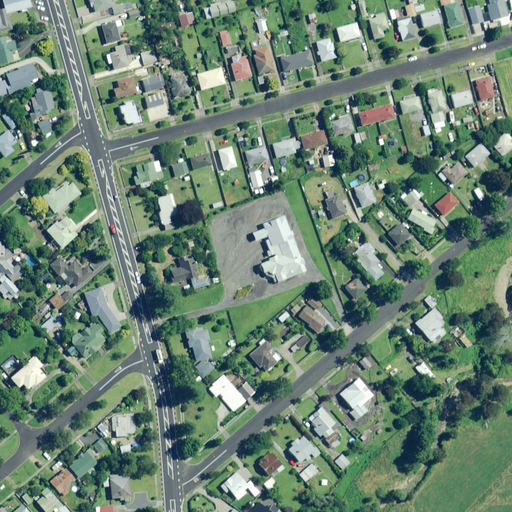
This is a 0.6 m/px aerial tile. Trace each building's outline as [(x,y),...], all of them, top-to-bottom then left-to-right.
[(31,7),(29,0),(1,0),(4,8),(6,14),(8,13),(31,7)] [(88,0),(91,7),(93,6),(94,12),(112,7),(110,0),(88,0)] [(235,11),(232,0),(203,8),(206,19),(235,11)] [(415,15),(411,0),(408,0),(409,5),(405,7),(407,16),(402,17),(403,20),(396,22),(402,41),(415,38),(410,17),(415,15)] [(453,0),(441,0),(440,0),(441,7),(443,6),(449,28),(463,24),(457,2),(454,3),(453,0)] [(508,16),(503,0),(488,0),(490,4),(486,5),(488,12),(482,14),(480,6),(468,9),(472,25),(483,22),(485,31),(501,27),(499,19),(508,16)] [(368,16),(364,1),(358,2),(362,18),(368,16)] [(124,11),(122,5),(112,8),(113,14),(124,11)] [(6,14),(4,8),(0,8),(0,32),(12,29),(8,13),(6,14)] [(140,16),(138,10),(128,12),(130,19),(140,16)] [(439,23),(435,11),(419,15),(423,27),(439,23)] [(194,23),(191,13),(178,16),(181,26),(194,23)] [(388,29),(384,13),(375,15),(376,18),(368,20),(373,39),(383,37),(382,30),(388,29)] [(267,30),(265,20),(252,23),(253,29),(258,28),(259,32),(267,30)] [(117,25),(116,22),(101,26),(106,44),(121,39),(119,33),(124,31),(122,24),(117,25)] [(359,37),(356,23),(336,28),(339,42),(359,37)] [(231,44),(228,31),(219,33),(222,46),(231,44)] [(11,42),(10,35),(0,37),(0,65),(14,62),(12,55),(17,53),(14,41),(11,42)] [(336,58),(331,38),(316,42),(321,61),(336,58)] [(128,67),(122,45),(114,47),(116,52),(106,55),(108,64),(111,63),(113,71),(128,67)] [(275,71),(268,46),(254,50),(255,55),(253,55),(258,75),(275,71)] [(156,61),(154,51),(141,53),(143,64),(156,61)] [(313,64),(310,51),(280,58),(283,72),(313,64)] [(239,58),(238,56),(231,58),(232,63),(230,64),(235,81),(251,77),(245,56),(239,58)] [(0,98),(12,94),(32,87),(29,81),(37,78),(32,64),(4,74),(7,80),(0,82),(0,98)] [(158,77),(156,66),(146,67),(147,74),(152,74),(153,78),(158,77)] [(224,84),(220,68),(196,75),(200,90),(224,84)] [(115,98),(137,93),(132,77),(136,76),(135,71),(126,74),(127,78),(116,81),(118,88),(113,89),(115,98)] [(172,88),(170,88),(173,98),(189,93),(187,88),(185,82),(188,81),(187,75),(183,76),(182,71),(168,76),(172,88)] [(495,96),(489,77),(474,81),(480,101),(495,96)] [(37,122),(50,118),(49,112),(50,112),(50,110),(55,108),(51,94),(50,89),(43,90),(43,86),(35,88),(36,93),(33,94),(34,97),(31,98),(34,113),(29,114),(31,123),(37,122)] [(435,92),(434,89),(426,91),(431,113),(429,114),(432,123),(444,121),(442,111),(445,110),(441,91),(435,92)] [(472,103),(468,90),(451,95),(454,108),(472,103)] [(170,100),(167,91),(145,97),(148,109),(163,105),(162,103),(170,100)] [(421,109),(417,94),(404,97),(404,100),(399,102),(402,114),(421,109)] [(131,106),(130,101),(124,103),(124,106),(119,107),(121,114),(122,114),(125,124),(132,122),(133,124),(141,122),(139,116),(137,117),(134,105),(131,106)] [(395,117),(392,104),(358,113),(362,126),(395,117)] [(18,126),(8,112),(2,116),(12,130),(18,126)] [(352,131),(348,116),(339,118),(339,120),(329,122),(333,136),(352,131)] [(16,142),(8,131),(0,136),(0,152),(4,158),(13,151),(10,147),(16,142)] [(326,144),(323,131),(300,137),(303,151),(326,144)] [(365,132),(358,133),(360,141),(367,140),(365,132)] [(511,140),(511,139),(505,132),(491,145),(501,157),(511,147),(511,143),(510,142),(511,140)] [(292,143),(291,139),(272,144),(275,158),(295,153),(294,149),(299,148),(297,142),(292,143)] [(489,154),(480,143),(464,157),(473,168),(489,154)] [(236,167),(231,147),(218,150),(223,171),(236,167)] [(267,160),(264,147),(244,152),(248,165),(267,160)] [(211,166),(208,154),(190,159),(193,171),(211,166)] [(334,165),(332,155),(322,157),(324,167),(334,165)] [(306,160),(309,166),(316,163),(314,157),(306,160)] [(162,176),(158,161),(135,167),(137,176),(133,177),(135,185),(139,184),(141,189),(155,185),(154,181),(162,179),(163,182),(170,180),(169,174),(162,176)] [(188,173),(185,162),(171,165),(175,177),(188,173)] [(467,173),(458,163),(450,169),(448,166),(437,175),(443,182),(447,178),(452,185),(467,173)] [(263,186),(259,171),(249,173),(253,188),(263,186)] [(55,191),(53,188),(41,196),(54,214),(82,195),(73,182),(68,185),(67,183),(55,191)] [(374,202),(367,183),(353,189),(361,208),(374,202)] [(420,198),(411,188),(408,191),(410,192),(406,196),(404,193),(400,197),(409,208),(420,198)] [(458,203),(449,192),(433,205),(442,216),(458,203)] [(175,208),(171,194),(156,199),(160,212),(157,213),(161,225),(163,225),(165,231),(174,228),(169,210),(175,208)] [(347,215),(339,194),(323,200),(331,221),(347,215)] [(396,204),(389,196),(385,200),(392,208),(396,204)] [(420,213),(412,209),(407,219),(423,228),(422,230),(430,235),(434,229),(431,228),(435,221),(424,215),(426,213),(422,211),(420,213)] [(57,221),(46,231),(51,237),(48,239),(55,247),(58,244),(61,248),(73,239),(70,236),(72,235),(77,230),(65,217),(58,222),(57,221)] [(309,273),(289,217),(265,225),(266,230),(254,234),(258,243),(265,240),(272,260),(260,264),(264,278),(271,275),(275,285),(309,273)] [(444,217),(440,221),(446,227),(450,223),(444,217)] [(410,236),(399,224),(387,234),(397,246),(410,236)] [(39,242),(34,237),(26,243),(31,249),(39,242)] [(12,255),(0,241),(0,272),(3,276),(5,274),(12,282),(23,272),(16,265),(14,266),(8,259),(12,255)] [(374,249),(367,242),(352,254),(374,282),(383,274),(375,265),(379,262),(370,252),(374,249)] [(198,277),(192,255),(177,259),(180,268),(170,270),(172,278),(170,278),(172,284),(190,279),(193,289),(209,285),(207,278),(196,281),(195,278),(198,277)] [(83,270),(74,256),(65,263),(60,257),(49,264),(58,276),(59,275),(67,286),(71,283),(75,287),(94,273),(88,266),(83,270)] [(211,278),(213,285),(220,283),(218,275),(211,278)] [(18,290),(5,277),(0,282),(2,283),(0,285),(0,291),(4,295),(5,295),(13,304),(19,299),(14,294),(18,290)] [(366,290),(356,277),(344,287),(354,300),(366,290)] [(108,302),(98,287),(83,296),(95,316),(97,315),(108,334),(120,327),(105,303),(108,302)] [(65,303),(57,294),(49,301),(57,310),(65,303)] [(322,304),(312,296),(306,302),(317,311),(322,304)] [(435,304),(428,296),(423,300),(430,308),(435,304)] [(300,309),(297,305),(290,310),(294,315),(300,309)] [(324,321),(306,307),(298,316),(308,325),(307,326),(316,332),(324,321)] [(441,318),(433,309),(415,324),(430,343),(443,333),(439,327),(441,326),(437,321),(441,318)] [(48,320),(40,326),(46,334),(61,322),(52,311),(45,316),(48,320)] [(289,316),(286,312),(278,319),(281,323),(289,316)] [(71,344),(66,350),(71,356),(76,352),(83,360),(105,339),(100,334),(103,331),(93,321),(79,334),(77,331),(68,340),(71,344)] [(209,342),(206,330),(199,332),(198,329),(185,332),(189,348),(191,347),(195,361),(211,357),(208,342),(209,342)] [(471,343),(464,334),(458,339),(465,348),(471,343)] [(308,341),(304,336),(289,348),(293,353),(308,341)] [(271,348),(264,339),(258,343),(260,345),(248,355),(259,368),(261,366),(265,371),(280,359),(275,353),(271,356),(267,351),(271,348)] [(19,364),(12,356),(1,367),(8,375),(19,364)] [(33,357),(9,378),(18,387),(21,384),(28,391),(47,373),(33,357)] [(370,366),(364,358),(359,362),(365,370),(370,366)] [(212,370),(204,360),(194,368),(198,373),(193,377),(197,382),(212,370)] [(435,378),(423,362),(415,367),(426,382),(429,380),(431,382),(435,378)] [(451,369),(444,366),(442,371),(448,374),(451,369)] [(229,382),(223,375),(208,389),(216,397),(218,395),(233,411),(255,392),(246,382),(238,390),(230,381),(229,382)] [(368,389),(359,378),(339,394),(352,410),(349,413),(355,420),(367,410),(362,404),(372,396),(367,390),(368,389)] [(334,423),(321,407),(308,419),(315,427),(313,429),(319,437),(320,435),(333,449),(341,442),(329,428),(334,423)] [(138,432),(137,414),(116,416),(116,417),(111,417),(112,431),(116,431),(116,437),(124,437),(124,433),(138,432)] [(361,434),(356,428),(350,433),(356,439),(361,434)] [(313,449),(303,437),(298,441),(296,439),(290,444),(292,446),(287,450),(299,463),(304,458),(308,463),(319,453),(314,447),(313,449)] [(106,447),(99,440),(93,446),(100,453),(106,447)] [(77,459),(68,467),(78,479),(97,463),(86,451),(83,453),(82,452),(76,457),(77,459)] [(284,468),(270,452),(257,463),(268,476),(272,473),(274,476),(284,468)] [(349,463),(341,455),(334,461),(341,470),(349,463)] [(317,471),(311,464),(299,475),(305,482),(317,471)] [(74,480),(65,469),(49,482),(59,494),(61,492),(64,496),(71,490),(68,485),(74,480)] [(130,497),(128,473),(102,475),(103,487),(110,487),(111,499),(130,497)] [(246,484),(235,473),(220,487),(225,493),(228,490),(237,499),(245,492),(242,488),(246,484)] [(272,478),(263,484),(268,490),(276,483),(272,478)] [(260,493),(251,482),(246,486),(255,497),(260,493)] [(63,507),(46,488),(40,493),(43,496),(36,502),(44,511),(50,511),(52,511),(53,511),(69,511),(64,506),(63,507)] [(32,500),(26,493),(21,497),(27,504),(32,500)]
